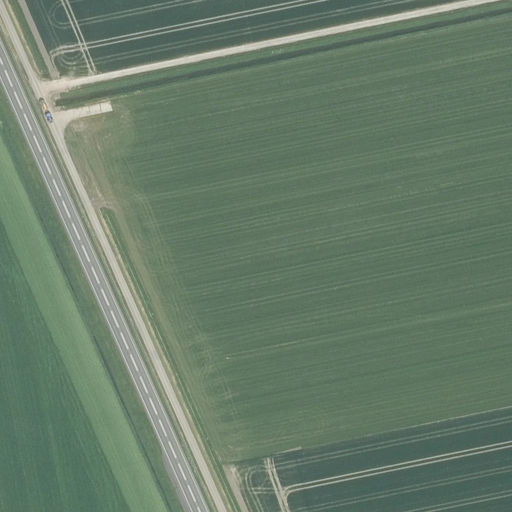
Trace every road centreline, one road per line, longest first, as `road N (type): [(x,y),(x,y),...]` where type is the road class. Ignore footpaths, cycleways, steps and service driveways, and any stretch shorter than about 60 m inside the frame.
road 1 (unclassified): [(220,511),(0,7)]
road 2 (trunk): [(200,511),(0,59)]
road 3 (unknown): [(511,1),(36,91)]
